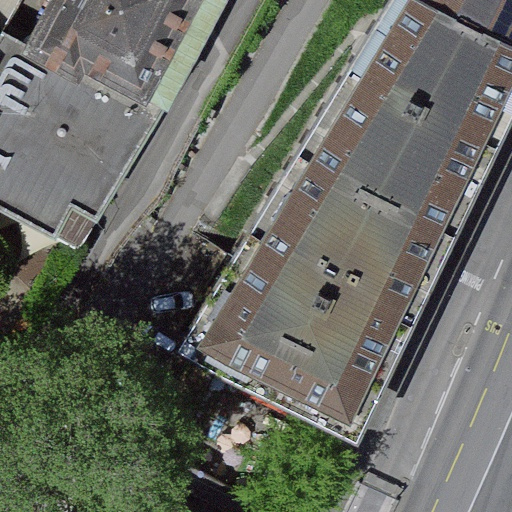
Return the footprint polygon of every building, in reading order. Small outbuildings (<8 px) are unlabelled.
[(76,0),(46,59),(14,42),(0,66),(0,207),(86,256),(217,0),(76,0)] [(406,0),(282,205),(422,270),(511,82),(511,43),(426,0),(406,0)] [(511,0),(426,0),(511,43),(511,0)] [(422,270),(282,205),(192,352),(345,429),(422,270)] [(149,511),(101,482),(82,511),(149,511)]
